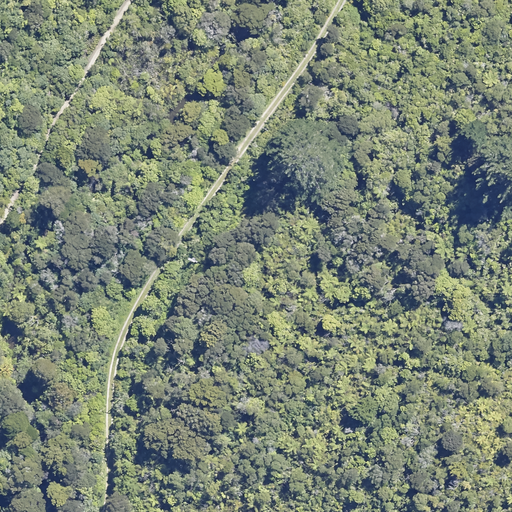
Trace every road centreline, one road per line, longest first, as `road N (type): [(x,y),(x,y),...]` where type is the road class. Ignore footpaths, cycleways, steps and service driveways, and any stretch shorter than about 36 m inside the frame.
road 1 (track): [(308,0),(289,43),(100,307),(68,392),(62,511)]
road 2 (track): [(0,216),(56,112),(132,0)]
